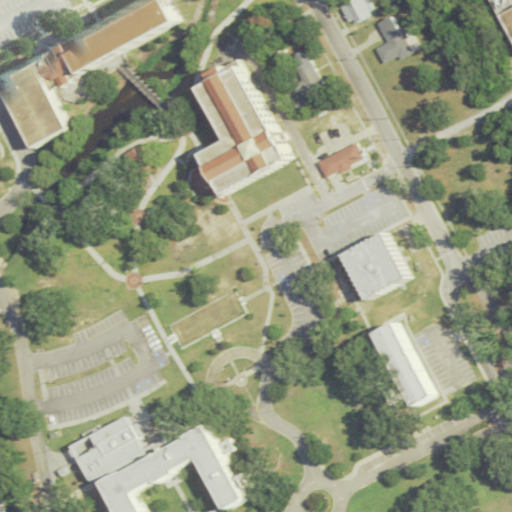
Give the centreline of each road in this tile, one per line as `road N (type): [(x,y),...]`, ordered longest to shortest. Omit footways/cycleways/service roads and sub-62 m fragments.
road 1 (residential): [(312,0),(456,267)]
road 2 (residential): [(398,164),(279,233),(310,324),(272,372)]
road 3 (residential): [(54,511),(22,352),(0,296)]
road 4 (residential): [(494,381),(511,365),(482,291),(456,267)]
road 5 (residential): [(459,434),(335,493)]
road 6 (residential): [(456,267),(449,293),(494,381)]
road 7 (residential): [(337,507),(335,493),(320,483),(296,498),(297,511),(337,507)]
